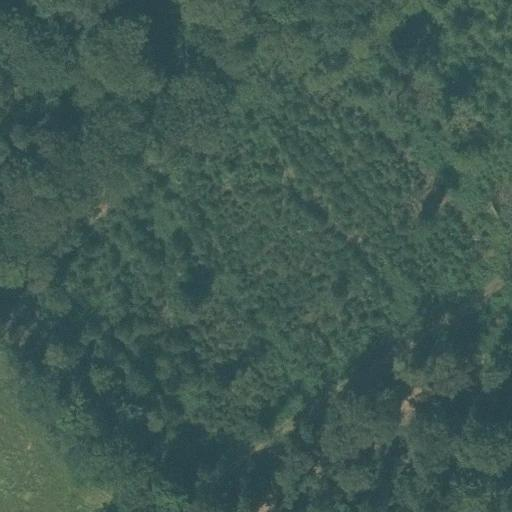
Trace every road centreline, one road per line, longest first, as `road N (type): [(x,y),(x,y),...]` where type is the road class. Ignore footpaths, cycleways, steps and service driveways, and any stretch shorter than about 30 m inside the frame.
road 1 (track): [(155,511),(511,272)]
road 2 (track): [(511,228),(362,66),(345,0)]
